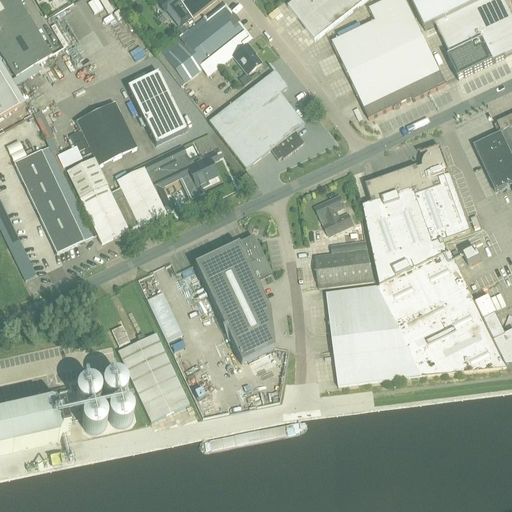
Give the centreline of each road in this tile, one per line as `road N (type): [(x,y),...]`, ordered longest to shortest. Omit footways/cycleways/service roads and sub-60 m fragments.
road 1 (unclassified): [(0,327),(275,195)]
road 2 (unclassified): [(294,409),(301,309),(275,195)]
road 3 (unclassified): [(242,0),(362,154)]
road 4 (unclassified): [(362,154),(511,84)]
road 5 (unknown): [(70,294),(0,145)]
road 6 (unknown): [(82,0),(115,75),(78,112)]
